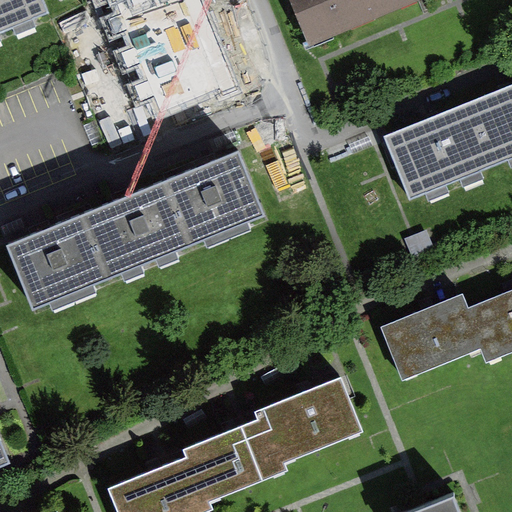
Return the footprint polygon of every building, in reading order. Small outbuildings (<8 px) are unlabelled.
[(41,0),(0,0),(0,30),(46,12),(41,0)] [(203,0),(107,0),(156,123),(239,91),(203,0)] [(292,0),(309,40),(404,0),(292,0)] [(511,86),(470,103),(494,163),(511,155),(511,86)] [(470,103),(387,136),(411,196),(494,163),(470,103)] [(238,151),(165,180),(189,241),(262,211),(238,151)] [(165,180),(82,213),(107,274),(189,241),(165,180)] [(82,213),(9,243),(33,303),(107,274),(82,213)] [(511,290),(467,308),(481,343),(487,357),(511,346),(511,290)] [(402,375),(481,343),(467,308),(461,294),(383,326),(402,375)] [(261,408),(264,415),(282,459),(361,427),(340,376),(261,408)] [(285,466),(282,459),(264,415),(186,447),(189,454),(207,498),(285,466)] [(192,511),(210,505),(207,498),(189,454),(109,486),(119,511),(192,511)] [(404,511),(460,511),(453,493),(404,511)]
